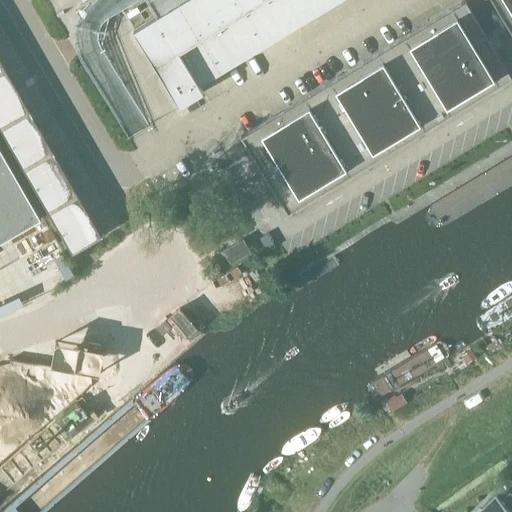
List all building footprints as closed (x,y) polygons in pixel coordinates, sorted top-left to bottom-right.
[(183,0),(135,29),(181,106),(205,91),(201,85),(342,0),(183,0)] [(465,0),(435,19),(421,27),(287,108),(272,117),(241,136),(288,212),(511,76),(511,75),(466,0),(465,0)] [(511,0),(495,0),(511,26),(511,0)] [(0,71),(0,126),(0,127),(30,110),(6,68),(0,71)] [(30,110),(0,127),(24,169),(54,151),(30,110)] [(0,241),(42,218),(0,145),(0,241)] [(54,151),(24,169),(48,210),(78,193),(54,151)] [(511,162),(461,193),(475,216),(511,193),(511,162)] [(78,193),(48,210),(73,253),(103,236),(78,193)] [(362,255),(376,278),(448,235),(434,211),(362,255)] [(250,252),(243,239),(223,251),(231,264),(250,252)] [(511,294),(468,322),(479,339),(511,318),(511,294)] [(203,298),(187,315),(200,327),(216,310),(203,298)] [(444,336),(363,386),(373,403),(455,353),(444,336)] [(511,511),(511,494),(510,493),(501,501),(496,496),(479,511),(511,511)]
